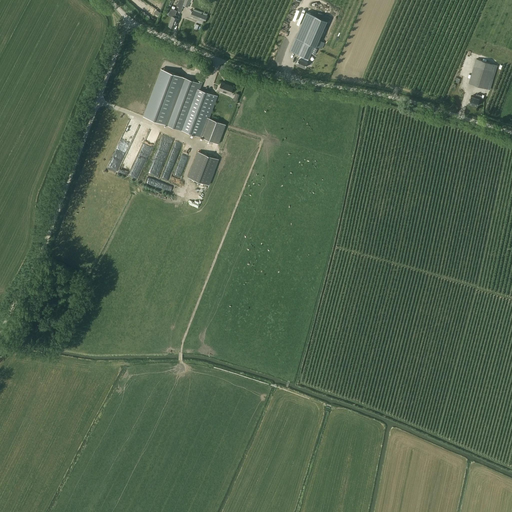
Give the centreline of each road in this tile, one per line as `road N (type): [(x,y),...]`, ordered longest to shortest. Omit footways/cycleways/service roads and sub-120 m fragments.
road 1 (unclassified): [(511,137),(402,99),(223,61),(132,16)]
road 2 (unclassified): [(0,324),(46,234),(132,16)]
